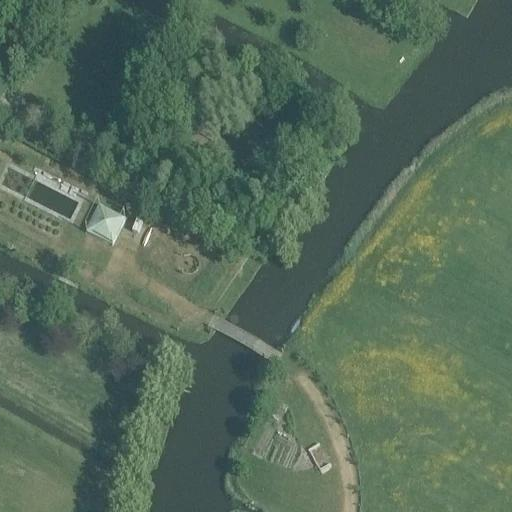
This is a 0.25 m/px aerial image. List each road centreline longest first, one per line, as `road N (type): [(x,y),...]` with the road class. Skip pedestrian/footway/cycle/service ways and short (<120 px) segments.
road 1 (track): [(349,511),(348,468),(321,401),(295,370),(193,310)]
road 2 (track): [(0,217),(193,310)]
